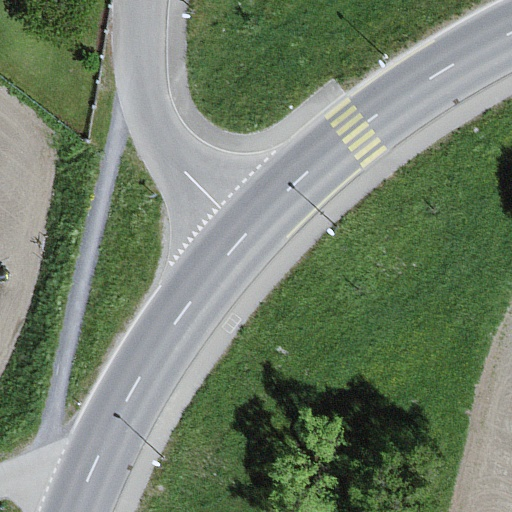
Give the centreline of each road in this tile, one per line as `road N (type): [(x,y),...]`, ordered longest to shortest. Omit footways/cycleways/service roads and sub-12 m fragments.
road 1 (tertiary): [(249,248),(313,175),(392,110),(511,37)]
road 2 (tertiary): [(75,511),(84,482),(161,355),(249,248)]
road 3 (residential): [(249,248),(156,116),(148,74),(156,0)]
